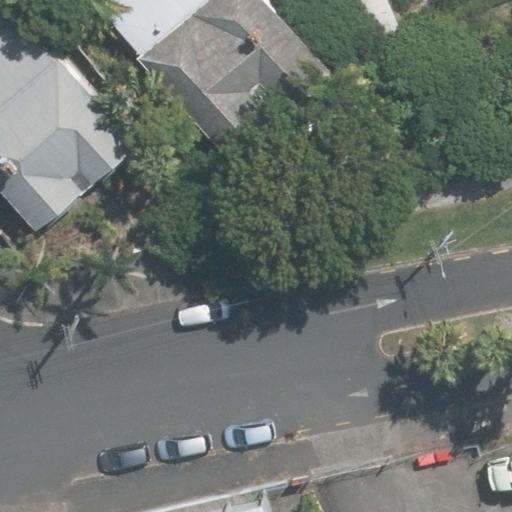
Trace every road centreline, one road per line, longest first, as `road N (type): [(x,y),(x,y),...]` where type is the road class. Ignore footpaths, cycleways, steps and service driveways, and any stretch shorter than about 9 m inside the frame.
road 1 (residential): [(89,388),(511,282)]
road 2 (residential): [(511,360),(446,371),(89,388)]
